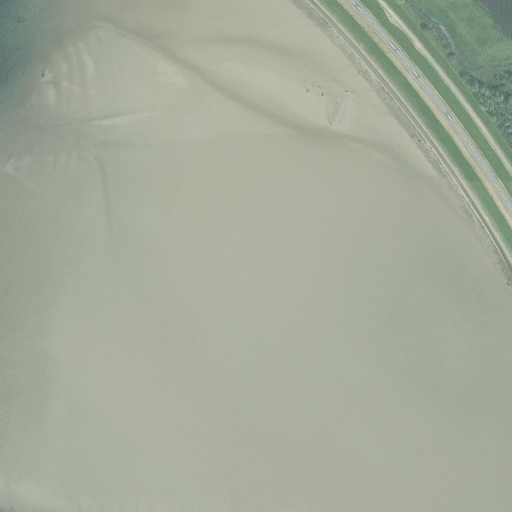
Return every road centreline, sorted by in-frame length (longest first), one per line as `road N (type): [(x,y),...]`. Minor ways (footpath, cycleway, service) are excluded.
road 1 (primary): [(511,212),(445,113),(348,0)]
road 2 (unclassified): [(511,174),(378,0)]
